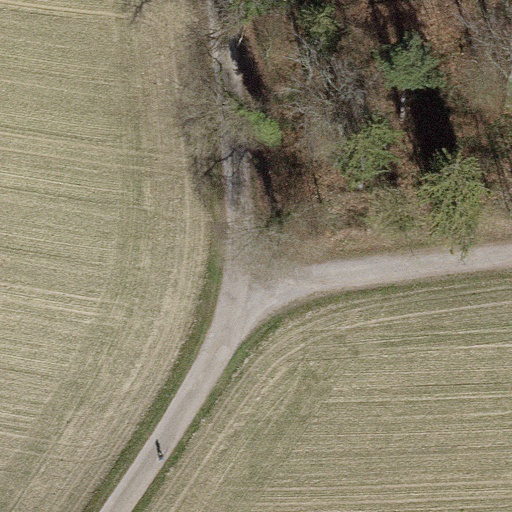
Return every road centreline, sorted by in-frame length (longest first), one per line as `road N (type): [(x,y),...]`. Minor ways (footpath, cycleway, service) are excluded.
road 1 (track): [(255,290),(231,0)]
road 2 (track): [(113,511),(255,290)]
road 3 (track): [(511,253),(255,290)]
